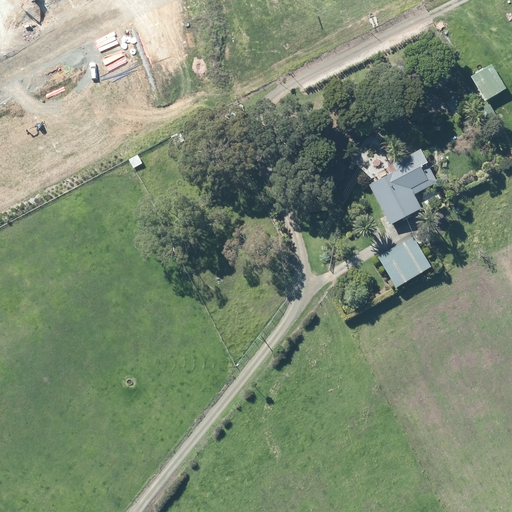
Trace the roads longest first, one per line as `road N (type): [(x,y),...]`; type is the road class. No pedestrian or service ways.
road 1 (track): [(134,511),(302,289),(296,229),(263,128),(271,95),(451,0)]
road 2 (unknown): [(175,0),(37,54)]
